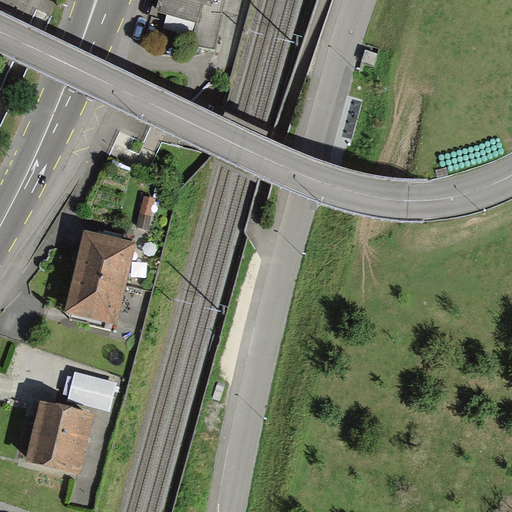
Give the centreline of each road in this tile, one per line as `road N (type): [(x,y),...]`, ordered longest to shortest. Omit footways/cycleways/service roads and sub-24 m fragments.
road 1 (residential): [(0,31),(316,178),(420,201),(511,171)]
road 2 (residential): [(226,511),(252,356),(352,0)]
road 3 (primary): [(0,226),(37,157),(96,0)]
